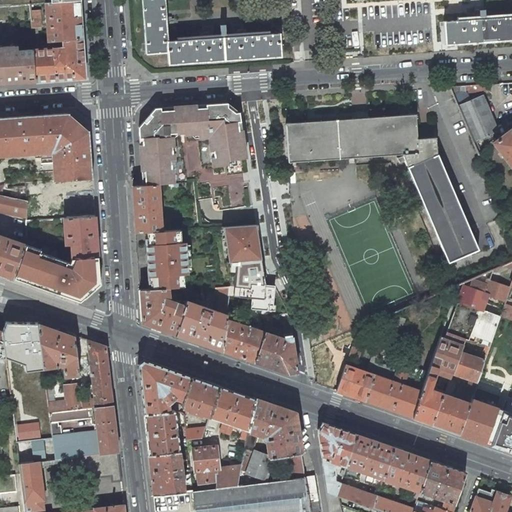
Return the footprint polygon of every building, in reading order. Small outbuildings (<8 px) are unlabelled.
[(51,2),(44,2),(48,42),(62,40),(82,38),(79,0),(51,2)] [(167,41),(163,0),(142,0),(146,54),(167,53),(168,64),(281,56),(280,33),(270,34),(177,40),(167,41)] [(40,10),(31,10),(33,43),(39,42),(38,30),(41,30),(40,10)] [(511,12),(457,17),(457,20),(511,16),(511,12)] [(511,16),(457,20),(443,21),(445,44),(511,39),(511,16)] [(269,30),(177,37),(177,40),(270,34),(269,30)] [(33,49),(35,82),(85,78),(82,38),(62,40),(62,47),(33,49)] [(19,50),(18,46),(2,47),(5,84),(35,82),(33,49),(19,50)] [(487,91),(486,84),(459,86),(460,91),(463,93),(487,91)] [(460,91),(459,86),(450,87),(452,94),(460,91)] [(482,95),(457,106),(477,151),(480,150),(479,149),(476,141),(497,131),(482,95)] [(232,160),(241,159),(246,158),(242,130),(237,130),(236,122),(240,121),(239,112),(235,113),(228,107),(227,103),(205,104),(206,107),(197,108),(197,105),(173,107),(173,110),(161,111),(160,107),(154,108),(149,114),(153,117),(147,124),(144,121),(138,127),(139,138),(142,138),(142,144),(139,145),(142,185),(158,184),(174,183),(174,181),(173,168),(171,168),(171,162),(175,162),(174,153),(172,153),(172,147),(174,147),(173,136),(170,136),(170,133),(176,133),(184,132),(198,131),(198,134),(198,138),(208,137),(210,152),(214,151),(214,156),(211,156),(213,167),(228,165),(227,161),(227,158),(232,157),(232,160)] [(235,113),(239,112),(227,103),(228,107),(235,113)] [(55,180),(92,178),(89,133),(66,113),(0,117),(0,155),(35,153),(53,152),(53,162),(55,180)] [(153,117),(149,114),(144,121),(147,124),(153,117)] [(416,114),(286,123),(289,162),(403,154),(448,261),(469,252),(477,249),(437,154),(436,141),(417,142),(417,138),(416,114)] [(511,168),(511,127),(493,143),(511,168)] [(247,206),(241,159),(232,160),(227,161),(228,165),(213,167),(211,156),(210,152),(208,137),(198,138),(194,138),(191,135),(184,135),(184,132),(176,133),(176,134),(175,136),(173,136),(174,147),(174,153),(175,162),(175,168),(173,168),(174,181),(195,179),(198,201),(211,198),(212,207),(213,208),(215,210),(219,211),(247,206)] [(53,162),(53,152),(35,153),(35,158),(40,158),(41,163),(53,162)] [(132,185),(135,232),(146,232),(162,231),(158,184),(142,185),(132,185)] [(67,217),(95,215),(92,190),(78,191),(78,187),(65,187),(67,217)] [(0,212),(26,218),(27,201),(0,194),(0,212)] [(71,244),(71,258),(97,256),(95,215),(67,217),(63,217),(65,244),(71,244)] [(231,250),(233,262),(250,260),(261,259),(256,224),(223,226),(225,238),(226,238),(228,251),(231,250)] [(162,231),(146,232),(150,289),(168,287),(168,291),(176,291),(176,287),(184,286),(183,273),(186,273),(186,271),(185,245),(184,243),(181,243),(181,230),(162,231)] [(0,235),(0,273),(14,279),(19,265),(26,245),(0,235)] [(19,265),(14,279),(80,301),(99,283),(97,256),(71,258),(70,263),(39,252),(40,250),(26,245),(19,265)] [(511,261),(503,266),(511,267),(511,281),(510,286),(511,287),(511,261)] [(471,334),(491,341),(501,316),(482,310),(488,294),(506,301),(510,286),(487,278),(483,286),(471,283),(469,288),(461,285),(444,338),(439,337),(427,372),(425,379),(412,417),(431,424),(442,393),(432,389),(438,373),(451,379),(453,373),(461,352),(465,339),(469,340),(471,334)] [(175,334),(184,305),(174,301),(169,299),(168,291),(168,287),(150,289),(139,289),(142,322),(175,334)] [(226,319),(228,307),(230,288),(215,289),(215,293),(220,295),(217,311),(186,300),(184,305),(175,334),(223,351),(226,319)] [(184,305),(186,300),(188,293),(176,293),(174,301),(184,305)] [(511,306),(505,304),(501,316),(511,320),(511,306)] [(390,328),(400,332),(404,318),(394,314),(390,328)] [(263,331),(226,319),(223,351),(255,362),(266,332),(263,331)] [(269,333),(268,328),(267,321),(261,324),(263,331),(266,332),(255,362),(288,374),(297,372),(292,336),(284,338),(269,333)] [(40,351),(43,369),(57,367),(57,365),(62,366),(64,377),(79,375),(75,335),(37,322),(40,351)] [(105,346),(87,339),(94,399),(90,399),(90,397),(81,398),(82,408),(94,407),(94,406),(112,404),(105,346)] [(361,349),(352,346),(348,357),(357,360),(361,349)] [(431,424),(459,434),(481,372),(484,360),(461,352),(453,373),(471,380),(463,401),(455,398),(456,395),(453,394),(456,385),(450,382),(446,394),(442,393),(431,424)] [(366,371),(346,364),(336,390),(365,401),(374,374),(380,357),(372,354),(366,371)] [(180,407),(191,376),(143,359),(137,364),(143,413),(175,411),(179,412),(180,407)] [(408,373),(425,379),(427,372),(410,366),(408,373)] [(374,374),(365,401),(412,417),(425,379),(408,373),(397,369),(395,374),(392,380),(390,380),(374,374)] [(511,394),(511,370),(508,369),(501,391),(511,395),(511,394)] [(481,372),(459,434),(475,439),(487,403),(484,402),(485,398),(486,399),(494,376),(481,372)] [(180,407),(188,410),(187,411),(202,416),(202,415),(208,417),(220,386),(191,376),(180,407)] [(66,401),(47,403),(49,412),(82,408),(81,398),(80,383),(64,385),(66,401)] [(204,427),(206,427),(214,429),(217,420),(223,422),(219,431),(230,435),(233,425),(248,430),(254,398),(220,386),(208,417),(204,427)] [(504,418),(506,412),(511,395),(501,391),(483,443),(494,446),(504,418)] [(241,465),(240,469),(263,477),(270,458),(281,456),(285,479),(305,477),(305,476),(295,412),(254,398),(248,430),(240,465),(241,465)] [(16,417),(27,415),(25,401),(15,402),(16,417)] [(96,424),(97,431),(52,436),(52,438),(40,439),(17,441),(19,463),(39,461),(64,458),(108,453),(118,451),(112,404),(94,406),(94,407),(82,408),(49,412),(50,419),(50,423),(91,417),(92,424),(96,424)] [(175,411),(143,413),(148,454),(180,450),(177,427),(185,426),(183,414),(181,412),(179,412),(175,411)] [(494,446),(511,452),(511,420),(504,418),(494,446)] [(40,436),(40,439),(52,438),(52,436),(50,423),(50,419),(38,420),(38,423),(40,436)] [(346,466),(357,434),(322,422),(317,429),(327,492),(335,495),(340,483),(335,481),(334,462),(346,466)] [(38,423),(17,425),(19,439),(40,436),(38,423)] [(204,427),(185,429),(186,440),(202,438),(206,427),(204,427)] [(380,487),(383,479),(393,447),(357,434),(346,466),(375,476),(372,485),(380,487)] [(215,446),(193,448),(195,471),(197,471),(199,483),(216,480),(216,488),(237,485),(239,475),(240,469),(241,465),(240,465),(217,468),(215,446)] [(431,460),(393,447),(383,479),(419,492),(431,460)] [(180,450),(148,454),(153,495),(185,491),(182,473),(182,474),(181,468),(182,468),(180,450)] [(111,476),(112,482),(121,481),(118,451),(108,453),(111,476)] [(67,481),(111,476),(108,453),(64,458),(67,481)] [(451,511),(465,472),(431,460),(419,492),(420,492),(445,500),(442,509),(449,511),(451,511)] [(39,461),(19,463),(20,474),(25,511),(30,511),(44,509),(43,500),(44,500),(39,461)] [(0,493),(16,492),(15,474),(0,475),(0,493)] [(239,475),(237,485),(245,484),(246,477),(239,475)] [(318,500),(314,475),(305,476),(305,477),(309,501),(318,500)] [(319,511),(318,500),(309,501),(305,477),(285,479),(245,484),(237,485),(216,488),(193,491),(192,491),(194,511),(319,511)] [(338,496),(372,508),(377,496),(340,483),(335,495),(338,496)] [(496,494),(478,488),(469,511),(503,511),(509,496),(497,492),(496,494)] [(372,511),(374,509),(372,508),(338,496),(341,511),(372,511)] [(414,508),(377,496),(372,508),(374,509),(382,511),(411,511),(412,511),(413,511),(414,508)] [(449,511),(442,509),(417,500),(414,508),(413,511),(412,511),(411,511),(449,511)]
